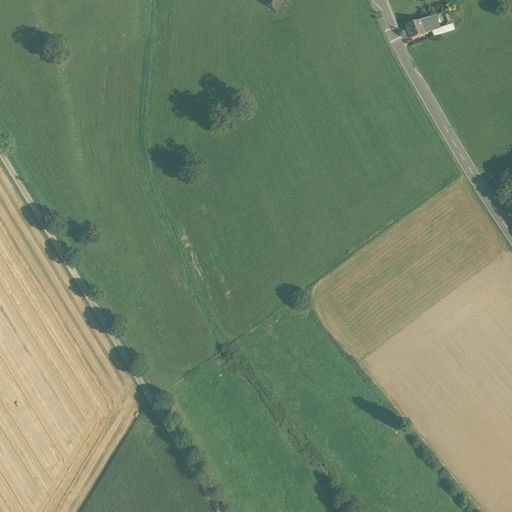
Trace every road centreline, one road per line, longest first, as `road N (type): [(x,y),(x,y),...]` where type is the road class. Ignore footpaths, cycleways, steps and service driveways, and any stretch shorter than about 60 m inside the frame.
road 1 (track): [(219,511),(0,151)]
road 2 (residential): [(381,0),(408,68),(511,232)]
